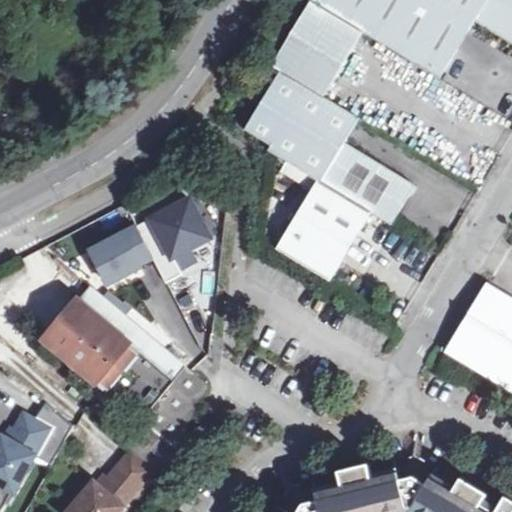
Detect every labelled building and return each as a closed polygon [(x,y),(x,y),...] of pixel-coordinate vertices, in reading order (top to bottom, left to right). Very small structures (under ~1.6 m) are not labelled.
[(361,32),(438,78),(473,21),(511,44),(511,0),(312,0),(311,2),(361,32)] [(278,69),(323,96),(361,32),(311,2),(272,66),(278,69)] [(369,212),(390,224),(406,197),(402,194),(403,191),(401,184),(398,182),(400,178),(344,144),(359,118),(323,96),(278,69),(242,129),(269,145),(269,152),(317,181),(369,212)] [(402,194),(406,197),(413,185),(400,178),(398,182),(401,184),(403,191),(402,194)] [(369,212),(317,181),(278,249),(330,281),(369,212)] [(189,200),(137,228),(153,258),(166,282),(181,274),(172,257),(209,238),(189,200)] [(90,250),(107,282),(108,285),(140,268),(138,265),(153,258),(137,228),(136,226),(90,250)] [(511,298),(488,283),(446,352),(476,370),(511,392),(511,298)] [(89,286),(77,302),(173,383),(184,369),(185,367),(89,286)] [(190,423),(207,385),(185,367),(184,369),(173,383),(77,302),(46,340),(139,419),(122,441),(164,476),(190,423)] [(1,446),(0,447),(0,506),(5,510),(15,490),(18,492),(42,451),(59,460),(77,429),(50,406),(41,423),(28,416),(20,429),(15,439),(10,436),(7,435),(6,438),(1,446)] [(15,439),(20,429),(16,427),(10,436),(15,439)] [(153,472),(130,453),(119,466),(142,485),(153,472)] [(507,511),(509,508),(511,509),(511,502),(506,500),(501,508),(488,501),(486,498),(462,484),(461,485),(438,472),(434,476),(424,470),(426,464),(420,460),(414,460),(407,461),(409,467),(398,470),(396,464),(369,471),(368,469),(340,476),(340,478),(313,484),(315,491),(302,495),(299,487),(292,490),(287,494),(285,499),(288,501),(282,511),(278,510),(276,511),(507,511)] [(86,494),(70,511),(119,511),(142,485),(119,466),(108,480),(99,490),(95,486),(93,485),(86,494)] [(99,490),(108,480),(104,476),(95,486),(99,490)] [(86,494),(93,485),(89,482),(82,490),(86,494)]
